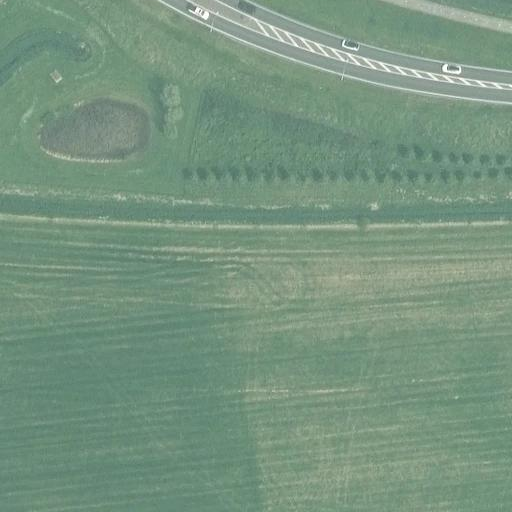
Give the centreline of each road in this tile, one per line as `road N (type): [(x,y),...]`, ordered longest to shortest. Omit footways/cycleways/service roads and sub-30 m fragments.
road 1 (trunk): [(166,0),(343,69),(511,96)]
road 2 (trunk): [(511,77),(350,50),(224,0)]
